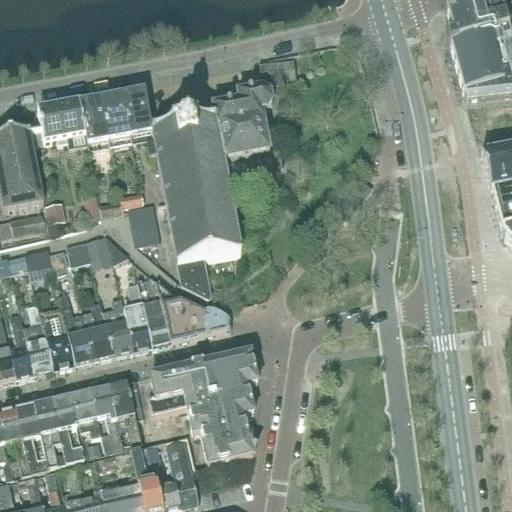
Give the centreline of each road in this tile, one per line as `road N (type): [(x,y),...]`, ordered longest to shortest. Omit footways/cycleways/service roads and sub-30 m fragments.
road 1 (residential): [(385,15),(0,93)]
road 2 (residential): [(260,340),(177,300),(111,237),(0,263)]
road 3 (secondary): [(438,298),(417,139),(385,15)]
road 4 (residential): [(0,403),(260,340)]
road 5 (secondary): [(465,511),(438,298)]
road 6 (residential): [(306,338),(274,511)]
road 7 (residential): [(438,298),(306,338)]
